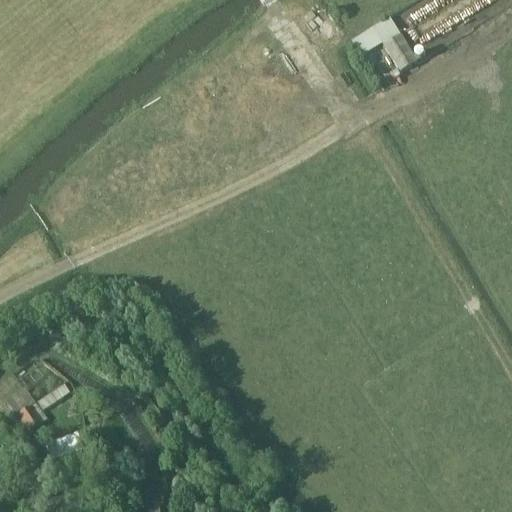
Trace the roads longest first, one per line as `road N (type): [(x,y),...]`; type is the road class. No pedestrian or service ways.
road 1 (track): [(67,263),(352,121),(511,24)]
road 2 (track): [(190,0),(0,165)]
road 3 (track): [(352,121),(264,0)]
